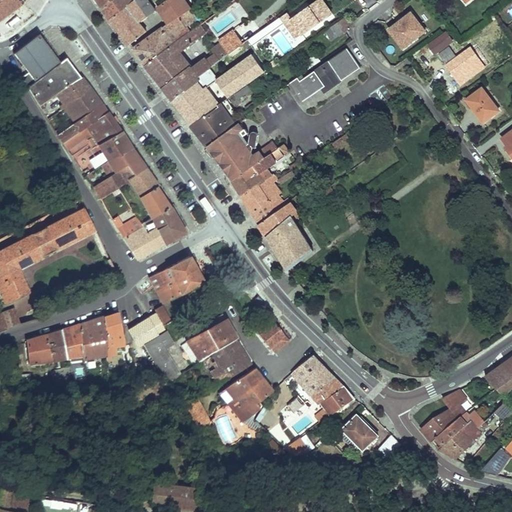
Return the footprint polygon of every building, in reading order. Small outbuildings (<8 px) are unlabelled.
[(3,0),(6,4),(8,2),(23,24),(34,15),(22,0),(3,0)] [(112,0),(103,7),(111,18),(133,0),(112,0)] [(147,16),(136,0),(133,0),(111,18),(130,44),(146,32),(141,25),(143,24),(142,21),(147,16)] [(156,10),(148,0),(136,0),(147,16),(156,10)] [(157,7),(168,22),(189,7),(183,0),(166,0),(165,1),(164,0),(161,0),(160,2),(161,4),(157,7)] [(331,13),(321,0),(318,0),(318,1),(328,16),(331,13)] [(318,1),(290,20),(300,35),(328,16),(318,1)] [(0,20),(8,33),(23,24),(8,2),(6,4),(0,7),(0,20)] [(168,22),(133,48),(146,65),(190,32),(187,28),(191,25),(189,22),(196,17),(189,7),(168,22)] [(412,12),(389,29),(403,48),(425,30),(412,12)] [(300,35),(290,20),(287,15),(281,19),(295,38),(300,35)] [(330,27),(325,30),(332,40),(346,31),(345,28),(351,23),(346,15),(330,27)] [(233,30),(219,40),(217,42),(218,45),(211,50),(213,53),(193,69),(180,51),(197,39),(205,31),(200,24),(190,32),(146,65),(156,78),(166,91),(174,101),(201,79),(198,75),(211,66),(229,53),(240,44),(242,43),(243,42),(233,30)] [(78,80),(64,57),(59,61),(39,32),(12,50),(33,78),(25,84),(39,105),(57,93),(66,87),(66,88),(78,80)] [(453,41),(446,32),(428,45),(435,54),(453,41)] [(240,44),(248,57),(253,54),(244,41),(243,42),(242,43),(240,44)] [(201,79),(174,101),(192,125),(219,106),(218,104),(225,99),(222,95),(215,100),(207,87),(216,80),(227,96),(264,69),(253,54),(248,57),(240,44),(229,53),(237,66),(219,78),(211,66),(198,75),(201,79)] [(329,60),(343,80),(361,67),(347,47),(329,60)] [(448,47),(438,54),(461,85),(485,67),(470,47),(456,58),(448,47)] [(329,60),(314,70),(327,89),(323,92),(324,93),(343,81),(343,80),(329,60)] [(327,89),(314,70),(304,77),(300,80),(297,76),(290,81),(303,100),(320,88),(323,92),(327,89)] [(63,108),(88,88),(81,78),(78,80),(66,88),(66,87),(57,93),(64,103),(60,106),(62,108),(63,108)] [(219,106),(192,125),(208,146),(237,124),(231,116),(237,112),(230,103),(255,86),(252,81),(239,90),(234,93),(230,95),(225,99),(218,104),(219,106)] [(499,109),(483,87),(466,99),(482,121),(499,109)] [(101,104),(88,88),(63,108),(68,115),(75,111),(80,119),(101,104)] [(255,105),(251,108),(255,115),(277,100),(272,93),(255,105)] [(255,105),(254,102),(245,108),(247,111),(251,108),(255,105)] [(60,133),(58,135),(64,143),(81,131),(107,113),(101,104),(80,119),(74,124),(60,133)] [(237,124),(208,146),(232,180),(261,161),(278,148),(273,141),(255,155),(253,151),(253,147),(257,147),(258,136),(259,135),(259,134),(258,134),(258,133),(258,132),(257,132),(257,131),(256,131),(255,131),(254,131),(253,131),(253,132),(252,132),(251,133),(251,134),(250,143),(248,144),(241,134),(245,130),(244,129),(251,125),(248,121),(255,115),(251,108),(247,111),(243,114),(246,117),(237,124)] [(80,119),(75,111),(68,115),(74,124),(80,119)] [(120,131),(107,113),(81,131),(85,138),(88,142),(94,138),(99,145),(120,131)] [(261,161),(232,180),(242,196),(271,176),(266,169),(327,127),(321,119),(308,127),(300,133),(278,148),(261,161)] [(308,127),(303,120),(295,126),(300,133),(308,127)] [(295,126),(273,141),(278,148),(300,133),(295,126)] [(67,149),(85,138),(81,131),(64,143),(67,149)] [(111,163),(131,149),(120,131),(99,145),(103,152),(90,161),(96,171),(101,168),(110,162),(111,163)] [(511,132),(503,139),(511,151),(511,132)] [(346,134),(333,143),(335,147),(349,137),(346,134)] [(99,145),(94,138),(88,142),(93,149),(99,145)] [(131,149),(111,163),(117,172),(127,166),(134,177),(144,169),(131,149)] [(111,163),(110,162),(101,168),(109,179),(117,174),(117,172),(111,163)] [(300,165),(298,166),(302,171),(307,167),(303,162),(300,165)] [(97,193),(102,201),(132,182),(131,180),(134,177),(127,166),(117,172),(117,174),(109,179),(94,189),(97,193)] [(140,195),(157,187),(144,169),(134,177),(131,180),(132,182),(140,195)] [(281,182),(294,176),(292,170),(278,176),(281,182)] [(271,176),(242,196),(259,224),(290,201),(288,198),(283,201),(277,194),(271,185),(275,182),(279,179),(274,173),(271,176)] [(325,182),(323,179),(309,189),(311,192),(325,182)] [(275,182),(271,185),(277,194),(281,191),(275,182)] [(170,207),(157,187),(140,195),(152,217),(153,219),(159,215),(170,207)] [(290,201),(259,224),(267,237),(292,216),(301,207),(298,204),(294,207),(290,201)] [(0,330),(8,329),(2,313),(0,314),(0,270),(3,276),(0,277),(0,289),(1,293),(6,303),(29,292),(19,268),(96,230),(85,207),(0,250),(0,330)] [(159,215),(172,239),(186,232),(170,207),(159,215)] [(301,207),(292,216),(294,219),(303,210),(301,207)] [(152,217),(141,224),(156,248),(172,239),(159,215),(153,219),(152,217)] [(121,223),(116,216),(112,219),(113,220),(116,225),(121,223)] [(267,237),(287,271),(314,250),(294,219),(292,216),(267,237)] [(121,223),(116,225),(139,260),(156,248),(141,224),(137,218),(128,223),(126,220),(121,223)] [(385,258),(383,254),(374,261),(377,265),(384,259),(385,258)] [(190,255),(149,277),(164,303),(175,297),(175,299),(204,281),(197,267),(190,255)] [(380,269),(386,276),(394,270),(385,258),(384,259),(387,263),(380,269)] [(380,269),(387,263),(384,259),(377,265),(376,265),(379,269),(380,269)] [(155,313),(127,330),(136,345),(141,342),(164,330),(163,324),(170,321),(161,305),(154,310),(155,313)] [(15,308),(2,313),(8,329),(21,323),(15,308)] [(124,344),(118,310),(103,315),(106,355),(105,360),(110,360),(110,355),(115,355),(115,346),(124,344)] [(106,355),(103,315),(78,324),(84,363),(85,370),(89,370),(88,358),(106,355)] [(186,340),(198,362),(203,358),(234,337),(232,333),(233,332),(225,318),(186,340)] [(273,323),(269,318),(254,328),(258,334),(257,335),(268,348),(269,347),(273,352),(288,340),(284,336),(285,335),(275,322),(273,323)] [(84,363),(78,324),(61,330),(67,357),(76,357),(77,363),(84,363)] [(67,357),(61,330),(46,335),(51,362),(67,362),(67,357)] [(167,381),(182,372),(167,349),(174,344),(166,332),(145,345),(167,381)] [(51,362),(46,335),(24,341),(29,364),(51,362)] [(203,358),(218,384),(251,362),(234,337),(203,358)] [(314,354),(291,371),(309,395),(311,394),(336,378),(314,354)] [(511,355),(486,373),(509,396),(511,398),(511,355)] [(153,360),(135,365),(138,373),(157,367),(153,360)] [(71,385),(68,368),(61,369),(61,370),(54,371),(56,387),(71,385)] [(255,403),(271,389),(254,368),(223,390),(231,401),(229,402),(240,416),(238,418),(241,424),(248,418),(258,407),(255,403)] [(31,374),(19,375),(21,387),(32,385),(31,374)] [(336,378),(311,394),(318,403),(321,401),(344,387),(336,378)] [(453,406),(424,428),(433,440),(468,409),(469,408),(466,404),(472,400),(460,386),(444,394),(453,406)] [(344,387),(321,401),(331,414),(354,397),(344,387)] [(231,401),(223,390),(218,394),(238,418),(240,416),(229,402),(231,401)] [(511,398),(509,396),(498,408),(506,417),(511,410),(511,398)] [(195,398),(181,406),(191,425),(193,431),(209,423),(195,397),(195,398)] [(474,415),(468,409),(433,440),(440,449),(442,448),(475,417),(474,415)] [(475,417),(482,424),(486,420),(477,412),(474,415),(475,417)] [(378,435),(357,415),(341,430),(363,450),(378,435)] [(475,417),(442,448),(445,453),(447,450),(457,459),(489,424),(486,420),(482,424),(475,417)] [(248,418),(241,424),(255,433),(259,428),(248,418)] [(304,433),(284,447),(293,460),(313,446),(304,433)] [(392,434),(377,449),(386,458),(401,444),(392,434)] [(282,451),(271,441),(265,447),(275,457),(282,451)] [(494,474),(510,454),(502,446),(494,454),(499,458),(494,463),(490,458),(479,469),(494,474)] [(136,481),(103,475),(102,481),(135,488),(136,481)] [(192,487),(153,483),(151,503),(190,506),(192,487)] [(0,511),(25,511),(28,492),(14,491),(1,488),(0,493),(0,511)] [(498,511),(501,504),(497,503),(493,511),(498,511)]
